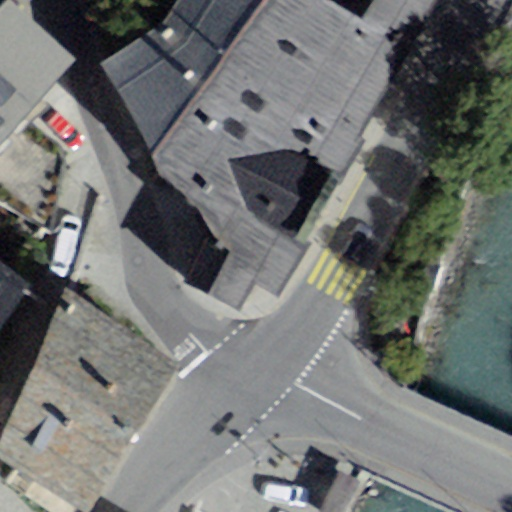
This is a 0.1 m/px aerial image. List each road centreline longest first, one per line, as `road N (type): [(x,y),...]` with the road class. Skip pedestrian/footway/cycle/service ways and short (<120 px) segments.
road 1 (primary): [(481,0),(321,299),(251,370)]
road 2 (secondary): [(59,0),(160,288),(209,351),(251,370)]
road 3 (unclassified): [(511,486),(251,370)]
road 4 (primary): [(251,370),(124,511)]
